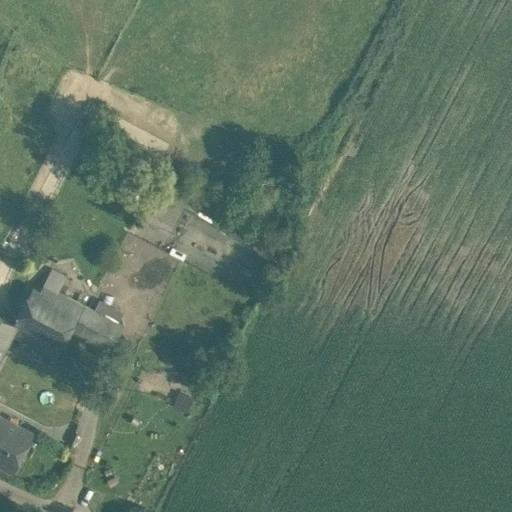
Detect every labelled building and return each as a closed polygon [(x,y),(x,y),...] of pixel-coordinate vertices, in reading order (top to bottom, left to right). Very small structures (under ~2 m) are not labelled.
[(64,278),(23,257),(16,269),(57,290),(64,278)] [(57,290),(16,269),(0,298),(0,317),(16,326),(12,334),(55,357),(70,329),(84,305),(57,290)] [(123,325),(84,305),(70,329),(109,350),(123,325)] [(0,355),(12,334),(16,326),(0,317),(0,355)] [(140,356),(130,352),(126,361),(135,366),(140,356)] [(32,431),(0,414),(0,465),(10,471),(32,431)]
